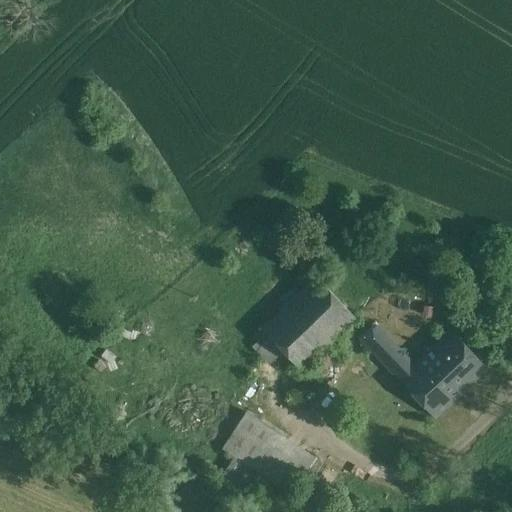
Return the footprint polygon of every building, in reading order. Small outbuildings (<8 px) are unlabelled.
[(316,277),(262,328),(300,368),(354,317),(316,277)] [(398,378),(351,422),(388,461),(449,403),(413,364),(376,326),(361,340),(398,378)] [(450,329),(413,364),(449,403),(487,368),(450,329)] [(314,457),(245,412),(222,447),(234,455),(252,466),(291,492),(314,457)] [(234,455),(223,472),(241,484),(252,466),(234,455)] [(358,496),(358,498),(358,500),(359,502),(361,503),(363,503),(365,503),(367,502),(368,500),(369,498),(368,496),(367,494),(365,493),(363,493),(361,493),(359,494),(358,496)] [(379,504),(379,501),(379,499),(378,498),(376,497),(374,496),(372,497),(370,498),(369,500),(369,502),(369,504),(370,505),(372,507),(374,507),(376,506),(378,505),(379,504)]
